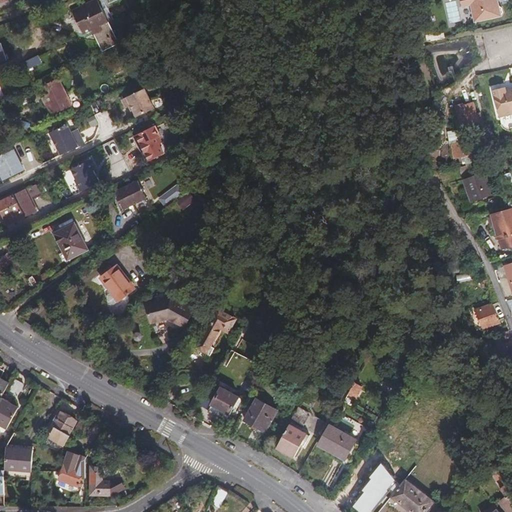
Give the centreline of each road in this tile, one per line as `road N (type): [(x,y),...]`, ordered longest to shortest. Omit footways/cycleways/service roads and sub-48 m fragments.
road 1 (secondary): [(0,330),(206,452)]
road 2 (residential): [(432,181),(477,252),(511,335)]
road 3 (unknown): [(0,311),(94,248),(108,229),(101,198)]
road 4 (unknown): [(0,185),(135,122)]
road 5 (unknown): [(0,231),(124,172)]
